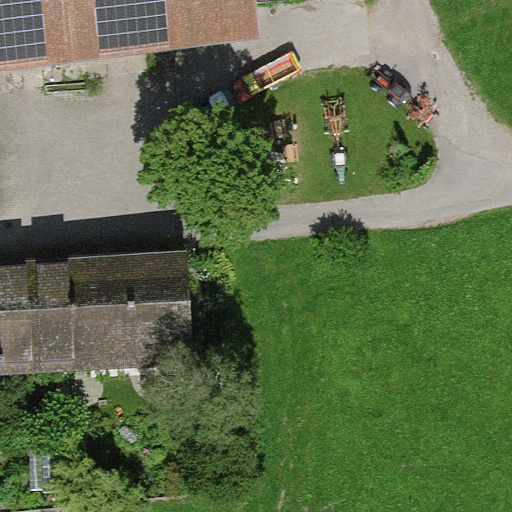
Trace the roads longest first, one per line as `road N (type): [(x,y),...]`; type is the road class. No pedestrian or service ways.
road 1 (unclassified): [(50,226),(281,225),(511,193)]
road 2 (track): [(92,223),(125,130),(150,95),(357,54),(418,52)]
road 3 (track): [(414,0),(418,52),(498,196)]
